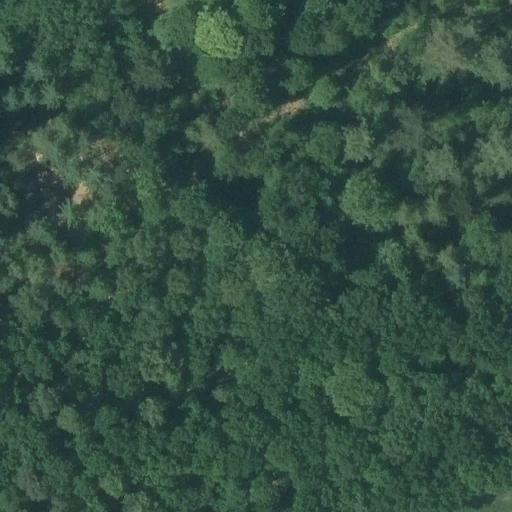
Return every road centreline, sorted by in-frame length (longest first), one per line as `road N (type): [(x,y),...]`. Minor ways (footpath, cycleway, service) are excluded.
road 1 (track): [(0,465),(144,417),(305,425),(475,416),(511,387)]
road 2 (track): [(208,0),(279,73),(351,0)]
